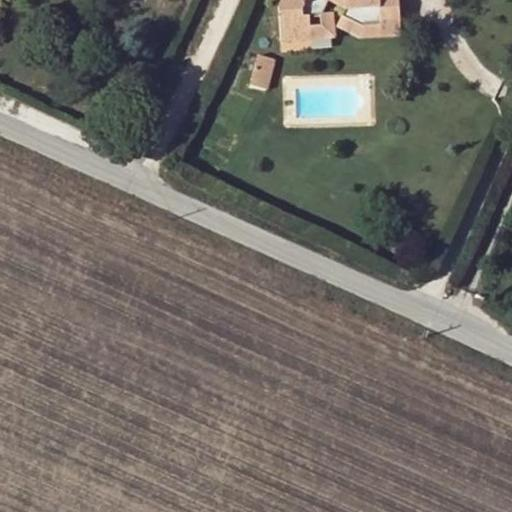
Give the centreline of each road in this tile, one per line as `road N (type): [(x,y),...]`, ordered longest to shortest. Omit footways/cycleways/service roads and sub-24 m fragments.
road 1 (unclassified): [(140,176),(426,304)]
road 2 (residential): [(511,125),(426,304)]
road 3 (residential): [(227,0),(140,176)]
road 4 (unclassified): [(0,113),(140,176)]
